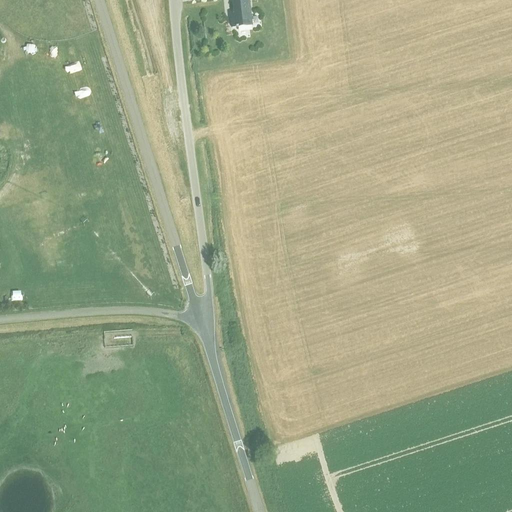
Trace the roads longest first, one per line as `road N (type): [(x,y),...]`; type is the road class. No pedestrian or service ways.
road 1 (unclassified): [(201,316),(97,0)]
road 2 (unclassified): [(201,316),(208,293),(172,0)]
road 3 (unclassified): [(259,511),(201,316)]
road 4 (unclassified): [(201,316),(104,311),(0,320)]
